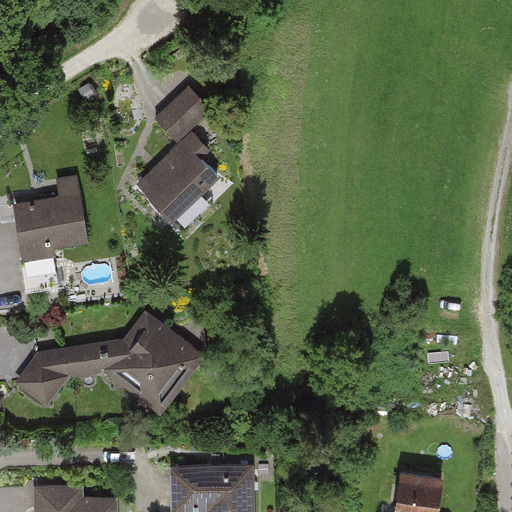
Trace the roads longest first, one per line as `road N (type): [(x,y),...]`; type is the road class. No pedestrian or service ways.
road 1 (track): [(511,485),(488,295),(490,231),(511,124)]
road 2 (residential): [(0,113),(129,37)]
